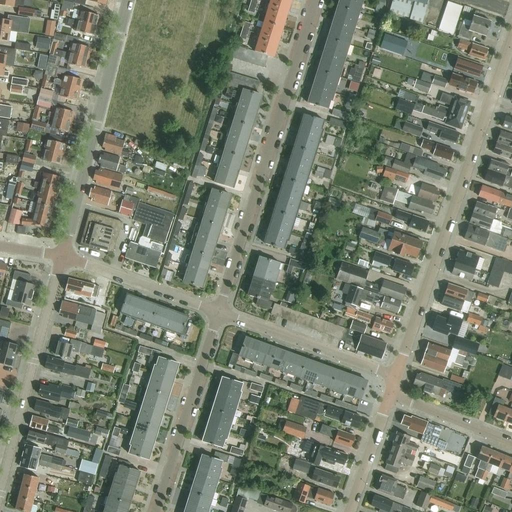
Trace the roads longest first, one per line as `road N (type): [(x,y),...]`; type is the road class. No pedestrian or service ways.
road 1 (residential): [(393,375),(511,31)]
road 2 (unclassified): [(218,313),(314,0)]
road 3 (unclassified): [(61,256),(126,0)]
road 4 (unclassified): [(0,489),(61,256)]
road 5 (unclassified): [(155,511),(218,313)]
road 6 (residential): [(393,375),(218,313)]
road 7 (residential): [(218,313),(61,256)]
road 8 (unclassified): [(511,443),(386,395)]
road 9 (residential): [(346,511),(386,395)]
